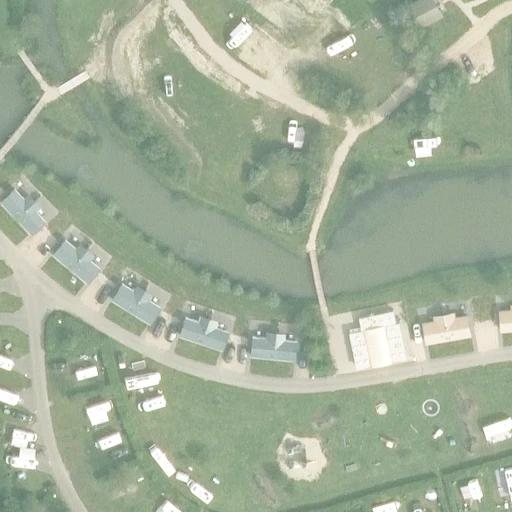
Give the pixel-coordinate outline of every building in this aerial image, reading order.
[(442,17),(434,0),(421,0),(406,7),(416,29),(442,17)] [(0,203),(29,233),(42,220),(34,212),(38,208),(25,194),(21,199),(11,189),(0,199),(0,203)] [(74,251),(62,241),(50,256),(85,285),(98,269),(88,261),(92,257),(78,246),(74,251)] [(147,301),(150,295),(134,285),(131,290),(119,283),(108,301),(147,324),(157,307),(147,301)] [(511,311),(499,312),(500,331),(511,329),(511,306),(511,311)] [(348,332),(355,366),(406,356),(399,321),(395,322),(393,309),(358,317),(361,329),(348,332)] [(422,324),(425,343),(469,334),(465,316),(453,318),(452,314),(434,318),(435,322),(422,324)] [(195,324),(183,320),(177,337),(219,351),(225,332),(214,329),(217,322),(198,316),(195,324)] [(263,338),(248,337),(246,359),(292,362),(293,342),(282,341),(283,334),(263,333),(263,338)]
